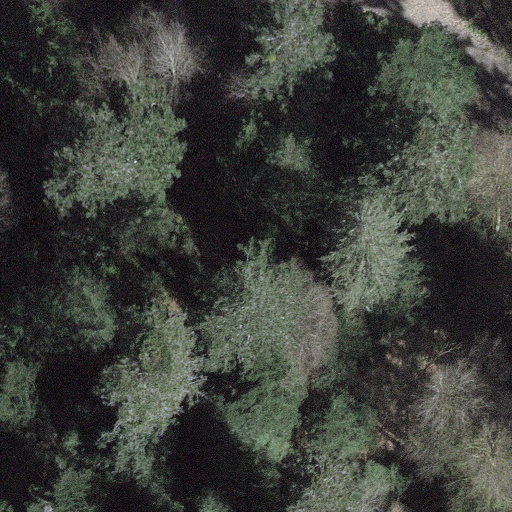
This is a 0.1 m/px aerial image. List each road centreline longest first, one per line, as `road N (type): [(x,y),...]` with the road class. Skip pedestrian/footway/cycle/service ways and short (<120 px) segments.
road 1 (track): [(156,0),(0,32)]
road 2 (track): [(511,94),(390,0)]
